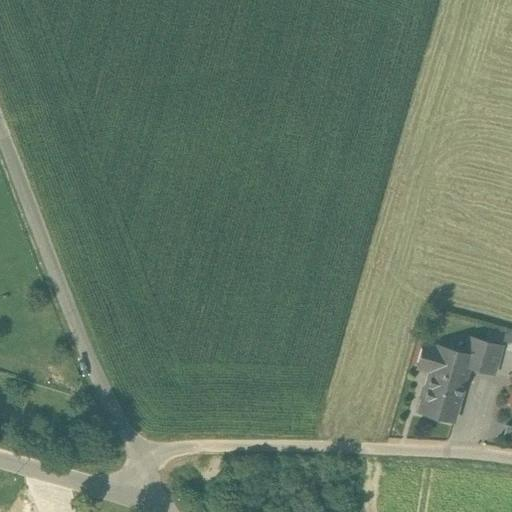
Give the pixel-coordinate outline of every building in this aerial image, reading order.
[(511,329),(505,327),(502,340),(508,342),(505,350),(511,352),(511,329)] [(501,346),(468,337),(464,353),(461,365),(469,367),(494,374),(501,346)] [(429,373),(437,346),(420,341),(413,368),(429,373)] [(464,353),(437,346),(429,373),(419,412),(453,422),(469,367),(461,365),(464,353)] [(511,426),(506,425),(502,436),(511,438),(511,426)]
